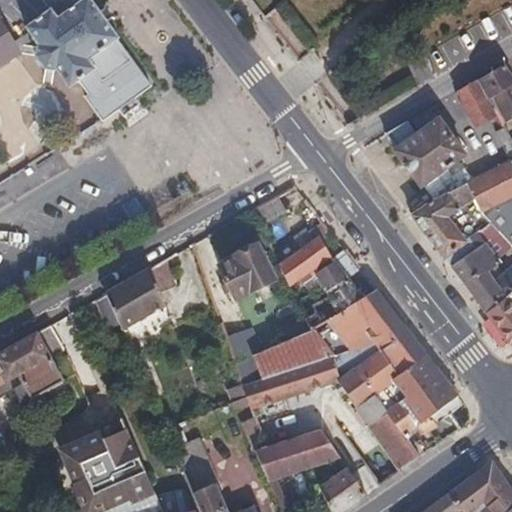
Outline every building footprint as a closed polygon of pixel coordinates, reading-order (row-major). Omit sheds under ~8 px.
[(145,88),(114,42),(116,40),(88,0),(86,0),(57,21),(50,10),(25,28),(36,44),(32,54),(41,68),(52,68),(64,86),(73,80),(83,93),(79,96),(94,119),(129,97),(130,99),(145,88)] [(0,58),(16,49),(0,24),(0,58)] [(359,72),(377,101),(410,82),(392,53),(359,72)] [(511,117),(511,78),(504,64),(478,79),(491,100),(494,98),(507,120),(511,117)] [(491,100),(478,79),(458,91),(479,125),(498,113),(491,100)] [(118,118),(135,106),(130,99),(129,97),(94,119),(96,121),(113,110),(118,118)] [(439,116),(442,115),(435,105),(419,115),(426,125),(439,116)] [(467,154),(439,116),(426,125),(415,132),(408,121),(386,135),(396,147),(393,149),(421,187),(424,185),(435,199),(461,186),(456,177),(444,183),(439,174),(467,154)] [(511,159),(466,184),(483,212),(494,223),(500,229),(511,241),(511,159)] [(494,223),(483,212),(466,184),(461,186),(435,199),(413,214),(455,265),(486,244),(492,239),(485,230),(494,223)] [(497,236),(497,232),(500,229),(494,223),(485,230),(492,239),(497,236)] [(307,266),(324,256),(313,232),(268,258),(280,282),(288,277),(297,292),(313,281),(307,266)] [(228,259),(213,267),(228,297),(267,277),(250,244),(227,256),(228,259)] [(489,270),(502,262),(486,244),(455,265),(491,311),(511,294),(511,266),(496,279),(489,270)] [(338,274),(352,265),(338,247),(324,256),(307,266),(313,281),(297,292),(299,297),(317,287),(338,274)] [(161,310),(152,288),(167,280),(157,258),(100,290),(116,325),(138,314),(142,320),(161,310)] [(354,295),(338,274),(317,287),(320,292),(303,303),(306,309),(296,315),(299,322),(301,326),(354,295)] [(402,329),(369,287),(354,295),(301,326),(303,331),(307,339),(308,341),(329,331),(333,336),(339,332),(350,347),(371,343),(373,346),(377,343),(382,347),(402,329)] [(511,294),(491,311),(511,338),(511,294)] [(275,341),(303,331),(301,326),(299,322),(272,333),(275,341)] [(58,379),(44,354),(56,347),(41,324),(0,346),(0,378),(12,373),(27,398),(58,379)] [(252,376),(244,353),(249,351),(240,327),(220,335),(237,381),(252,376)] [(384,377),(420,351),(402,329),(382,347),(377,343),(373,346),(376,352),(353,368),(368,389),(384,377)] [(308,341),(307,339),(288,346),(288,350),(280,353),(284,366),(314,356),(308,341)] [(343,361),(343,349),(326,352),(331,363),(343,361)] [(451,391),(420,351),(384,377),(395,393),(384,401),(381,397),(376,400),(380,406),(397,430),(411,421),(418,431),(437,417),(430,407),(451,391)] [(331,363),(326,352),(314,356),(284,366),(270,370),(277,394),(313,382),(327,377),(334,371),(331,363)] [(151,383),(143,364),(135,367),(143,387),(151,383)] [(368,389),(353,368),(335,380),(361,419),(380,406),(376,400),(368,389)] [(277,394),(270,370),(252,376),(237,381),(245,404),(277,394)] [(397,430),(380,406),(361,419),(393,466),(413,452),(397,430)] [(157,511),(117,421),(55,448),(82,511),(157,511)] [(332,452),(314,427),(250,449),(263,477),(332,452)] [(228,511),(221,511),(207,478),(212,475),(191,431),(170,446),(198,511),(230,511),(228,511)] [(503,511),(511,505),(511,488),(493,463),(453,492),(470,511),(503,511)] [(325,511),(327,511),(359,490),(341,465),(314,485),(325,511)] [(170,511),(186,508),(178,490),(174,489),(152,496),(157,511),(170,511)] [(470,511),(453,492),(424,511),(470,511)] [(295,511),(290,500),(275,506),(277,511),(295,511)]
